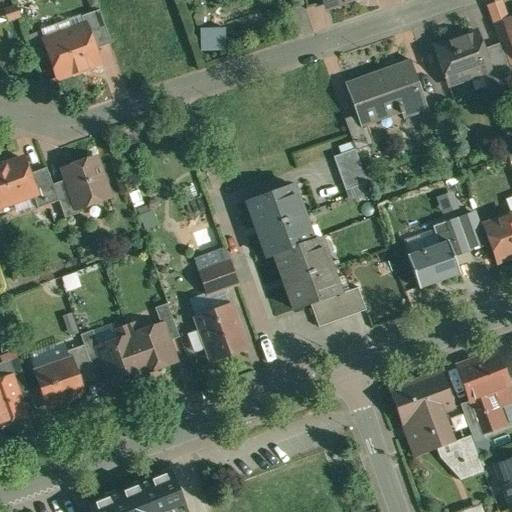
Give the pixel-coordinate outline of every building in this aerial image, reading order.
[(110,42),(98,8),(81,14),(85,25),(86,25),(94,48),(110,42)] [(511,65),(511,41),(505,22),(494,26),(500,43),(508,67),(511,65)] [(85,25),(45,39),(58,75),(71,70),(74,72),(91,66),(93,63),(98,61),(94,48),(86,25),(85,25)] [(224,29),(200,28),(199,50),(224,50),(224,29)] [(477,32),(435,46),(447,82),(464,76),(466,78),(483,72),(490,69),(483,49),(477,32)] [(500,43),(483,49),(490,69),(483,72),(488,85),(511,77),(508,67),(500,43)] [(410,58),(345,81),(357,114),(361,126),(367,124),(365,118),(398,106),(400,112),(402,111),(404,117),(428,108),(410,58)] [(357,114),(345,118),(355,148),(373,142),(367,124),(361,126),(357,114)] [(440,146),(406,158),(415,183),(448,171),(440,146)] [(355,148),(334,156),(346,189),(367,181),(355,148)] [(95,156),(62,167),(66,178),(76,207),(77,206),(109,195),(95,156)] [(23,157),(0,165),(0,203),(33,192),(35,191),(28,171),(23,157)] [(46,164),(28,171),(35,191),(33,192),(38,206),(58,199),(52,182),(46,164)] [(66,178),(52,182),(58,199),(64,216),(78,211),(77,206),(76,207),(66,178)] [(291,184),(246,200),(266,256),(274,253),(307,241),(302,227),(307,226),(297,197),(291,199),(287,187),(292,185),(291,184)] [(511,214),(493,222),(497,234),(490,237),(498,259),(511,253),(511,214)] [(432,225),(438,241),(448,238),(454,254),(468,249),(457,216),(432,225)] [(454,254),(448,238),(438,241),(408,252),(420,285),(460,271),(454,254)] [(307,241),(274,253),(293,308),(310,302),(340,292),(340,290),(335,292),(330,279),(335,277),(325,249),(320,251),(315,239),(307,241)] [(227,259),(198,270),(205,291),(235,281),(227,259)] [(340,292),(310,302),(318,325),(365,308),(358,286),(340,292)] [(167,301),(153,306),(159,323),(161,322),(167,339),(178,334),(167,301)] [(230,302),(195,315),(210,358),(245,346),(230,302)] [(159,323),(139,330),(135,322),(126,325),(142,371),(174,359),(167,339),(161,322),(159,323)] [(98,344),(96,345),(102,362),(110,382),(142,371),(126,325),(116,329),(119,337),(98,344)] [(92,327),(79,331),(83,343),(92,365),(102,362),(96,345),(98,344),(92,327)] [(83,343),(67,349),(69,357),(70,356),(80,383),(96,377),(92,365),(83,343)] [(498,351),(459,366),(472,401),(473,401),(489,395),(511,387),(498,351)] [(17,355),(2,361),(7,376),(12,374),(20,396),(31,392),(17,355)] [(69,357),(49,364),(46,363),(38,365),(36,368),(35,369),(48,405),(64,399),(64,401),(79,396),(79,394),(83,392),(80,383),(70,356),(69,357)] [(441,371),(391,390),(404,425),(405,425),(416,455),(454,441),(453,440),(442,411),(454,407),(441,371)] [(3,376),(0,377),(0,418),(2,418),(4,424),(27,416),(20,396),(12,374),(7,376),(3,377),(3,376)] [(489,395),(473,401),(484,433),(509,424),(500,400),(492,403),(489,395)] [(473,442),(461,447),(458,439),(453,440),(454,441),(457,440),(465,461),(456,464),(461,479),(483,471),(473,442)] [(511,458),(496,464),(510,502),(511,501),(511,458)] [(187,511),(166,459),(81,492),(89,511),(187,511)]
